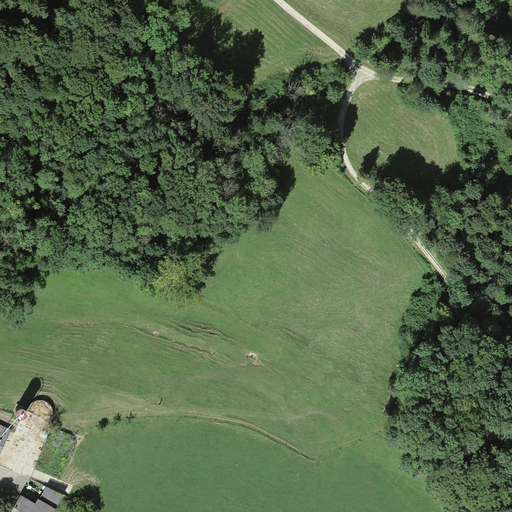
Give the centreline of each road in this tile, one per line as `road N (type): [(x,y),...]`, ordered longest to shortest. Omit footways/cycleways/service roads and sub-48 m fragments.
road 1 (track): [(362,68),(338,127),(355,179),(444,269),(511,356)]
road 2 (track): [(511,109),(472,88),(362,68)]
